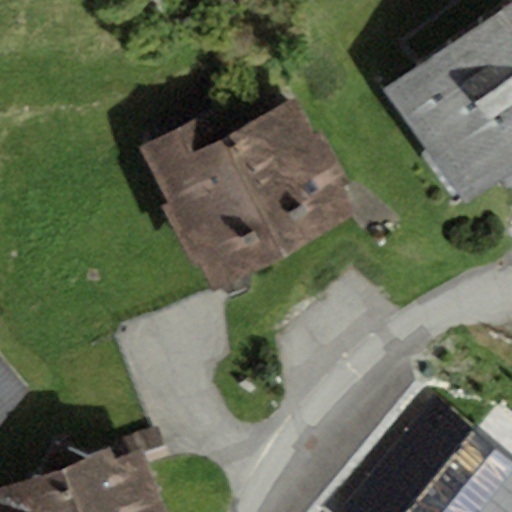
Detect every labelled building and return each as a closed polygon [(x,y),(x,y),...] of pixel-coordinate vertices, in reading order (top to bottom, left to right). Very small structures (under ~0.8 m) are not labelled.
[(511,4),(383,93),(471,209),(511,182),(511,4)] [(215,293),(360,218),(300,103),(251,128),(238,101),(142,151),(215,293)] [(0,363),(0,444),(40,413),(0,363)] [(402,511),(511,511),(511,459),(471,426),(402,511)] [(165,511),(133,433),(0,486),(0,511),(165,511)]
